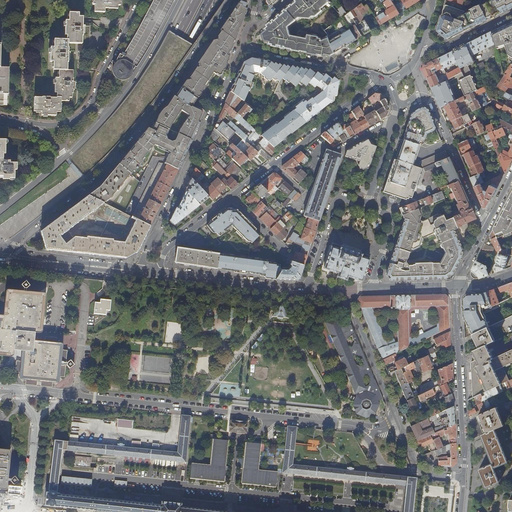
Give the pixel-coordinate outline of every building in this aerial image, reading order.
[(93,0),(94,5),(95,5),(95,12),(105,12),(105,8),(108,8),(108,9),(118,9),(118,5),(119,5),(119,0),(93,0)] [(116,61),(114,64),(113,66),(112,68),(112,69),(113,72),(114,75),(116,77),(118,79),(121,80),(122,80),(128,72),(133,65),(142,53),(150,42),(161,21),(169,5),(172,0),(153,0),(134,36),(124,53),(122,52),(121,54),(122,55),(121,57),(122,58),(121,59),(119,60),(116,61)] [(240,26),(249,0),(242,0),(241,0),(240,0),(239,3),(236,7),(233,13),(231,14),(226,21),(219,32),(217,35),(188,78),(182,86),(180,90),(178,93),(175,96),(173,97),(172,99),(170,101),(167,107),(165,108),(163,110),(161,112),(159,114),(158,117),(158,119),(156,123),(155,123),(152,130),(148,128),(142,135),(140,139),(133,147),(122,160),(119,164),(120,164),(122,166),(123,167),(131,174),(135,169),(137,169),(137,168),(145,159),(144,158),(153,146),(153,145),(164,150),(168,152),(167,154),(168,155),(167,159),(164,164),(167,164),(178,170),(180,166),(181,164),(182,162),(184,157),(188,147),(190,142),(191,139),(193,134),(196,128),(199,123),(202,115),(203,113),(203,112),(201,110),(198,108),(197,109),(191,107),(192,106),(191,105),(198,96),(198,97),(199,95),(200,94),(201,93),(200,92),(201,91),(202,91),(206,86),(215,74),(218,76),(221,75),(222,72),(223,69),(227,62),(227,61),(229,57),(230,53),(233,46),(234,43),(238,32),(240,26)] [(128,72),(122,80),(124,80),(125,79),(128,78),(130,77),(132,75),(133,72),(133,70),(135,66),(136,67),(151,43),(160,28),(173,0),(172,0),(169,5),(161,21),(150,42),(142,53),(133,65),(128,72)] [(331,55),(335,53),(329,38),(322,41),(321,37),(308,35),(307,39),(295,37),(292,36),(291,36),(290,35),(288,28),(299,18),(308,19),(310,19),(313,17),(316,17),(322,11),(321,9),(330,3),(327,0),(296,0),(266,26),(267,27),(262,32),(263,33),(265,35),(266,39),(265,41),(265,43),(288,47),(288,49),(318,55),(318,54),(322,55),(322,56),(325,56),(325,54),(331,55)] [(379,0),(384,7),(385,8),(388,6),(390,10),(391,9),(392,11),(389,14),(391,18),(400,13),(392,2),(391,0),(379,0)] [(401,0),(407,8),(420,0),(401,0)] [(511,0),(492,0),(481,6),(480,4),(470,10),(470,11),(465,13),(464,15),(463,14),(459,16),(448,12),(446,13),(443,12),(445,13),(445,16),(443,15),(441,19),(440,20),(437,28),(439,32),(444,37),(450,39),(465,31),(465,30),(474,25),(474,27),(483,22),(483,21),(486,20),(487,20),(491,19),(491,17),(491,16),(495,15),(497,15),(500,14),(500,12),(506,9),(506,7),(511,5),(511,0)] [(357,7),(365,20),(372,30),(375,29),(367,17),(370,15),(369,14),(373,12),(368,4),(365,6),(363,3),(357,7)] [(464,13),(465,11),(446,5),(444,6),(442,11),(443,12),(446,13),(448,12),(459,16),(463,14),(464,13)] [(342,18),(343,17),(348,14),(341,7),(336,10),(340,15),(342,18)] [(363,36),(355,25),(353,26),(350,21),(357,16),(361,22),(365,20),(357,7),(348,14),(343,17),(350,29),(357,39),(363,36)] [(379,15),(384,23),(391,18),(389,14),(387,11),(384,13),(379,15)] [(79,13),(69,12),(69,20),(65,20),(64,35),(67,35),(66,39),(54,39),(54,47),(50,47),(50,62),(53,62),(53,70),(54,70),(54,73),(56,73),(56,70),(59,70),(59,78),(55,78),(55,93),(57,93),(57,98),(50,98),(50,97),(42,97),(42,98),(34,97),(34,112),(42,112),(42,116),(56,116),(57,112),(61,112),(61,101),(65,101),(65,102),(69,102),(69,98),(72,98),(72,93),(73,93),(73,90),(72,90),(72,87),(73,87),(74,82),(74,79),(73,79),(73,71),(67,70),(67,63),(68,63),(68,54),(68,52),(69,52),(69,48),(68,48),(68,43),(76,44),(82,44),(82,36),(83,36),(83,27),(82,27),(82,22),(83,18),(83,17),(78,16),(79,13)] [(365,20),(361,22),(364,28),(363,28),(362,27),(361,28),(365,34),(372,30),(365,20)] [(511,22),(492,32),(495,44),(496,47),(497,49),(506,46),(511,64),(511,22)] [(348,45),(357,39),(350,29),(341,34),(348,45)] [(467,44),(472,56),(480,52),(481,53),(482,53),(482,51),(495,44),(492,32),(467,44)] [(0,105),(3,105),(3,94),(8,94),(8,89),(9,67),(0,67),(0,55),(0,49),(0,44),(0,43),(0,105)] [(462,72),(471,93),(477,91),(476,87),(477,85),(475,84),(473,80),(473,78),(471,77),(470,75),(471,72),(470,72),(467,66),(475,63),(474,61),(472,56),(467,44),(453,51),(458,62),(460,67),(462,72)] [(493,58),(498,55),(497,49),(496,47),(489,50),(490,53),(491,53),(493,58)] [(362,49),(348,56),(352,62),(366,55),(362,49)] [(458,62),(453,51),(439,58),(443,68),(444,69),(450,66),(450,67),(453,65),(455,64),(458,62)] [(423,69),(427,78),(440,72),(439,71),(437,72),(436,70),(435,71),(435,72),(433,72),(433,71),(432,71),(432,70),(436,68),(438,71),(442,69),(443,68),(439,58),(424,66),(423,69)] [(231,91),(230,92),(241,100),(243,102),(248,91),(250,91),(251,88),(252,85),(253,83),(251,82),(254,76),(253,75),(254,72),(261,74),(269,81),(271,81),(274,77),(279,82),(282,78),(290,68),(287,66),(285,67),(283,65),(282,66),(279,64),(278,65),(275,63),(274,64),(272,61),(266,60),(266,61),(263,61),(262,63),(260,63),(261,60),(254,59),(253,60),(250,59),(248,60),(247,62),(246,61),(243,62),(239,71),(240,72),(239,74),(238,75),(236,78),(231,91)] [(474,61),(475,63),(479,72),(486,69),(483,62),(478,64),(476,60),(474,61)] [(290,68),(282,78),(288,83),(290,82),(295,86),(298,83),(301,85),(302,84),(305,86),(308,83),(315,75),(309,70),(307,71),(304,69),(303,71),(300,68),(299,70),(296,67),(294,69),(291,67),(290,68)] [(449,80),(452,78),(462,72),(460,67),(458,69),(450,73),(448,71),(445,72),(449,80)] [(276,125),(273,126),(286,138),(306,122),(304,121),(306,119),(307,120),(308,119),(309,119),(316,114),(316,113),(318,111),(319,112),(332,101),(333,96),(336,96),(338,82),(336,81),(336,80),(333,78),(331,80),(325,74),(322,77),(317,72),(315,75),(308,83),(314,88),(316,85),(323,91),(312,99),(311,98),(306,102),(305,101),(302,103),(302,102),(295,107),(296,109),(291,112),(284,118),(284,119),(276,125)] [(427,78),(431,88),(441,84),(437,76),(442,74),(441,72),(440,72),(427,78)] [(457,78),(465,96),(471,93),(462,72),(452,78),(452,80),(457,78)] [(504,76),(497,87),(505,92),(511,78),(510,77),(505,75),(504,76)] [(431,88),(440,108),(444,106),(455,101),(446,81),(441,84),(431,88)] [(474,111),(492,103),(490,98),(490,97),(485,87),(483,88),(477,91),(471,93),(465,96),(455,101),(444,106),(452,122),(463,116),(459,108),(463,106),(463,105),(464,104),(465,106),(469,104),(473,112),(474,111)] [(230,92),(225,103),(232,110),(241,100),(230,92)] [(375,93),(367,99),(371,104),(377,101),(378,102),(379,102),(383,99),(381,94),(375,93)] [(373,108),(374,111),(380,120),(386,116),(389,108),(383,99),(379,102),(380,104),(382,107),(377,110),(376,110),(376,109),(375,107),(373,108)] [(225,104),(219,118),(235,133),(239,137),(242,140),(245,137),(246,136),(230,121),(233,118),(234,118),(249,132),(251,130),(253,128),(246,122),(242,118),(237,114),(232,110),(225,103),(225,104)] [(240,110),(237,114),(242,118),(247,112),(249,113),(252,110),(245,105),(242,108),(240,110)] [(511,114),(511,108),(507,106),(505,105),(502,110),(511,114)] [(358,106),(351,111),(352,113),(354,116),(356,120),(357,120),(358,120),(358,119),(357,118),(362,116),(363,118),(364,119),(358,122),(362,130),(369,126),(363,115),(358,106)] [(421,107),(411,113),(408,124),(409,125),(404,140),(418,145),(419,140),(422,140),(423,142),(424,143),(425,144),(426,144),(427,145),(428,145),(429,145),(430,145),(432,145),(441,141),(427,109),(421,107)] [(363,115),(369,126),(380,120),(374,111),(364,117),(363,115)] [(475,115),(474,111),(473,112),(463,116),(452,122),(456,129),(465,125),(464,122),(465,121),(464,120),(471,116),(472,116),(475,115)] [(235,133),(219,118),(214,128),(228,141),(235,133)] [(511,125),(499,119),(502,125),(502,127),(510,131),(511,131),(511,129),(511,128),(511,125)] [(348,125),(354,135),(362,130),(358,122),(356,120),(348,125)] [(481,134),(487,131),(485,127),(482,120),(475,123),(471,126),(469,126),(467,128),(468,131),(475,128),(478,135),(481,134)] [(337,123),(320,136),(333,147),(335,146),(331,142),(333,140),(341,134),(343,133),(339,126),(337,123)] [(343,124),(339,126),(343,133),(344,135),(347,139),(354,135),(348,125),(348,124),(344,126),(343,124)] [(501,164),(505,173),(511,163),(511,160),(511,158),(509,158),(510,156),(508,155),(509,153),(504,151),(502,155),(502,154),(500,157),(499,153),(500,151),(498,148),(500,148),(495,138),(505,133),(502,127),(502,125),(494,129),(492,124),(485,127),(487,131),(492,143),(496,151),(497,155),(501,164)] [(273,126),(261,136),(263,138),(274,147),(286,138),(273,126)] [(245,137),(242,140),(246,143),(251,146),(257,152),(261,148),(258,145),(256,147),(253,144),(259,137),(260,135),(253,128),(251,130),(252,132),(246,139),(245,137)] [(481,134),(486,145),(492,143),(487,131),(481,134)] [(274,147),(263,138),(262,139),(259,143),(272,154),(276,149),(274,147)] [(368,140),(364,142),(371,155),(371,154),(374,153),(376,146),(370,145),(368,140)] [(402,140),(396,160),(408,165),(413,166),(420,146),(418,145),(404,140),(402,140)] [(468,140),(459,144),(463,152),(471,148),(468,140)] [(363,141),(346,151),(344,156),(359,161),(358,165),(360,168),(363,170),(366,168),(367,165),(369,165),(372,158),(370,157),(371,155),(364,142),(363,141)] [(243,154),(243,155),(249,160),(250,161),(257,152),(251,146),(246,143),(245,144),(249,148),(243,154)] [(213,144),(206,152),(213,159),(220,153),(224,156),(226,154),(219,147),(217,148),(213,144)] [(229,150),(226,154),(232,159),(234,161),(239,166),(240,166),(244,162),(246,163),(249,160),(243,155),(243,154),(235,147),(231,144),(229,147),(234,151),(232,153),(229,150)] [(259,154),(268,161),(272,158),(263,150),(259,154)] [(304,216),(306,217),(318,221),(321,213),(323,206),(326,200),(328,194),(332,180),(339,160),(341,155),(326,150),(322,160),(321,160),(321,161),(322,161),(322,163),(320,162),(320,164),(321,165),(311,195),(308,202),(304,216)] [(464,155),(470,167),(481,162),(478,154),(476,154),(474,150),(464,155)] [(298,164),(302,167),(304,165),(301,161),(305,156),(300,151),(292,158),(298,164)] [(434,163),(448,157),(445,151),(420,162),(423,168),(434,163)] [(301,161),(304,165),(309,159),(305,156),(301,161)] [(436,167),(436,168),(441,165),(450,184),(458,181),(448,158),(448,157),(434,163),(436,167)] [(3,160),(3,158),(0,158),(0,175),(2,176),(2,179),(9,179),(9,178),(14,178),(14,170),(17,170),(17,163),(10,163),(8,163),(8,160),(3,160)] [(219,158),(215,162),(223,169),(227,165),(219,158)] [(299,170),(300,169),(302,167),(298,164),(292,158),(282,166),(282,169),(292,179),(293,177),(297,172),(293,168),(295,166),(299,170)] [(396,160),(394,159),(383,192),(392,195),(392,197),(390,196),(389,199),(396,201),(396,198),(394,198),(395,196),(406,200),(406,199),(408,199),(408,198),(411,198),(421,169),(413,166),(408,165),(396,160)] [(227,176),(228,175),(223,169),(215,162),(213,164),(214,165),(213,167),(223,177),(226,175),(227,176)] [(474,176),(480,174),(485,171),(481,162),(470,167),(474,176)] [(148,186),(133,217),(150,226),(178,170),(167,164),(164,164),(160,163),(148,186)] [(434,163),(423,168),(425,172),(436,167),(434,163)] [(119,164),(104,183),(107,186),(95,198),(125,213),(140,183),(140,182),(135,179),(136,178),(131,174),(123,167),(122,166),(120,164),(119,164)] [(226,170),(225,171),(231,176),(230,177),(233,179),(238,174),(238,175),(241,172),(240,171),(241,170),(234,164),(227,170),(226,170)] [(195,168),(191,177),(197,184),(199,182),(197,179),(202,174),(198,170),(196,168),(195,168)] [(306,176),(307,175),(300,169),(299,170),(297,172),(293,177),(297,180),(300,182),(306,176)] [(273,173),(266,178),(274,185),(281,178),(276,173),(273,173)] [(481,185),(484,183),(480,174),(474,176),(471,178),(475,187),(481,185)] [(505,174),(488,181),(492,184),(491,185),(491,186),(488,192),(485,191),(484,191),(481,185),(475,187),(484,208),(487,208),(494,194),(505,174)] [(309,178),(306,176),(300,182),(298,184),(305,190),(310,184),(307,181),(309,178)] [(187,185),(185,190),(186,191),(198,204),(209,196),(204,191),(200,187),(197,184),(191,177),(187,185)] [(231,190),(238,185),(233,179),(230,177),(226,181),(223,178),(223,179),(222,178),(220,179),(226,185),(230,189),(231,190)] [(217,178),(211,184),(212,185),(219,193),(220,193),(226,187),(225,185),(217,178)] [(267,192),(269,194),(273,189),(272,188),(274,186),(274,185),(266,178),(259,184),(267,192)] [(274,185),(274,186),(277,188),(283,182),(282,181),(283,181),(284,180),(281,178),(274,185)] [(283,182),(277,188),(278,189),(281,192),(282,192),(283,191),(288,195),(287,195),(288,196),(289,195),(288,194),(290,192),(293,188),(284,180),(283,181),(282,181),(283,182)] [(452,218),(456,228),(460,226),(475,219),(458,181),(450,184),(447,186),(448,189),(450,188),(457,205),(456,205),(460,214),(452,218)] [(104,183),(100,187),(99,188),(87,197),(41,232),(43,239),(45,245),(46,249),(126,258),(130,256),(137,252),(150,226),(133,217),(125,213),(95,198),(107,186),(104,183)] [(250,191),(258,199),(260,197),(262,199),(265,196),(264,195),(267,192),(259,184),(250,191)] [(209,196),(210,197),(212,200),(219,193),(212,185),(209,188),(208,187),(206,189),(206,190),(205,191),(205,190),(204,191),(209,196)] [(288,198),(290,200),(292,198),(297,192),(295,190),(288,198)] [(177,209),(176,208),(170,221),(174,225),(199,205),(198,204),(186,191),(177,209)] [(252,211),(258,217),(267,207),(258,199),(250,191),(245,195),(248,198),(245,200),(252,207),(255,204),(256,205),(257,204),(256,203),(257,202),(259,204),(252,211)] [(423,198),(425,205),(445,198),(442,191),(423,198)] [(297,192),(292,198),(295,201),(301,195),(297,192)] [(511,192),(493,229),(496,235),(496,237),(497,239),(502,236),(505,235),(506,237),(510,235),(509,233),(511,232),(511,217),(511,214),(511,213),(511,212),(511,192)] [(209,196),(198,204),(199,205),(210,197),(209,196)] [(386,274),(390,280),(397,280),(398,281),(438,280),(445,279),(453,274),(455,270),(457,267),(461,258),(460,258),(461,250),(460,246),(457,246),(457,238),(453,231),(449,234),(439,208),(438,205),(446,202),(444,198),(402,215),(403,218),(405,218),(404,220),(403,223),(398,237),(399,238),(396,244),(390,260),(388,268),(386,274)] [(255,230),(256,229),(242,215),(241,216),(237,212),(230,211),(228,211),(226,213),(225,211),(206,225),(207,226),(206,227),(211,233),(212,232),(213,233),(220,234),(231,226),(245,240),(247,238),(248,240),(250,240),(252,242),(259,235),(255,230)] [(260,219),(263,222),(272,213),(270,211),(268,214),(266,212),(260,219)] [(263,222),(267,226),(273,219),(272,218),(274,215),(272,213),(263,222)] [(294,225),(298,221),(293,216),(290,219),(289,221),(290,221),(294,225)] [(306,228),(315,231),(318,221),(306,217),(305,218),(308,219),(306,228)] [(270,229),(280,220),(278,218),(275,221),(273,219),(267,226),(270,229)] [(282,222),(280,220),(270,229),(276,235),(283,228),(279,225),(282,222)] [(292,251),(287,260),(290,262),(303,266),(315,231),(306,228),(299,221),(286,242),(302,248),(300,252),(298,251),(297,253),(293,251),(292,251)] [(276,235),(282,241),(286,237),(286,236),(288,234),(284,230),(287,228),(285,226),(283,228),(276,235)] [(493,229),(489,238),(490,239),(491,239),(497,251),(502,249),(497,239),(496,237),(496,235),(493,229)] [(339,249),(331,247),(330,249),(324,269),(338,274),(336,277),(347,281),(348,277),(362,282),(369,259),(361,257),(362,255),(359,254),(343,249),(343,248),(340,248),(339,249)] [(217,269),(217,267),(219,256),(219,255),(219,254),(211,253),(209,253),(208,253),(207,253),(177,248),(175,263),(217,269)] [(495,270),(496,273),(505,270),(508,256),(506,256),(507,249),(503,250),(502,249),(497,251),(499,254),(495,270)] [(275,280),(281,270),(279,267),(275,266),(276,263),(267,262),(267,261),(255,259),(254,261),(248,260),(248,258),(223,255),(223,257),(219,256),(217,267),(225,268),(225,270),(232,271),(247,273),(247,271),(253,272),(253,274),(265,276),(266,277),(271,278),(271,279),(275,280)] [(289,262),(287,260),(281,270),(275,280),(296,281),(299,278),(303,266),(290,262),(289,265),(290,267),(290,269),(289,269),(289,270),(288,270),(287,270),(287,267),(284,267),(286,266),(287,266),(289,262)] [(486,266),(477,261),(472,270),(473,270),(472,272),(472,275),(474,277),(477,278),(480,277),(480,278),(489,275),(487,269),(488,268),(487,265),(486,266)] [(26,281),(22,285),(21,285),(24,288),(24,291),(26,291),(26,288),(30,286),(30,285),(26,281)] [(511,282),(499,288),(500,292),(510,289),(511,295),(511,282)] [(493,307),(500,303),(495,289),(488,292),(487,292),(489,296),(493,307)] [(0,355),(11,357),(12,357),(12,356),(13,356),(13,355),(14,354),(14,350),(18,350),(22,351),(21,361),(16,361),(15,372),(20,373),(19,377),(19,378),(20,379),(21,380),(26,380),(25,385),(37,386),(37,381),(41,382),(40,386),(52,387),(52,383),(56,383),(57,383),(58,383),(58,382),(59,382),(59,381),(60,377),(64,377),(65,366),(61,366),(61,365),(61,362),(66,362),(67,351),(62,350),(63,346),(63,345),(62,344),(62,343),(61,343),(56,343),(57,338),(45,337),(45,342),(34,340),(35,333),(40,333),(41,333),(42,332),(42,331),(46,297),(46,296),(45,295),(45,294),(44,294),(44,293),(43,293),(42,293),(26,291),(24,291),(9,290),(8,290),(7,291),(6,292),(6,293),(3,315),(0,315),(0,355)] [(464,316),(472,335),(488,327),(489,327),(483,313),(493,307),(489,296),(485,297),(483,293),(468,294),(467,296),(466,298),(464,298),(463,298),(463,302),(465,304),(465,305),(466,305),(466,307),(465,307),(464,316)] [(448,297),(445,295),(359,297),(357,300),(380,353),(383,360),(388,357),(394,354),(398,352),(401,351),(407,348),(409,347),(408,309),(410,309),(410,308),(410,307),(439,306),(440,330),(437,330),(437,333),(440,332),(449,327),(448,297)] [(100,303),(95,302),(93,314),(106,315),(106,311),(110,311),(111,300),(100,299),(100,303)] [(276,312),(272,316),(278,317),(278,318),(279,317),(281,318),(282,318),(283,318),(283,317),(288,318),(281,305),(276,312)] [(410,307),(410,308),(410,309),(408,309),(409,347),(428,337),(431,336),(433,335),(437,333),(437,330),(440,330),(439,306),(410,307)] [(357,410),(356,412),(357,414),(367,418),(376,414),(380,404),(378,401),(382,399),(350,325),(344,328),(339,326),(336,317),(325,322),(355,394),(356,394),(357,395),(353,404),(354,406),(356,407),(356,408),(357,410)] [(409,352),(413,362),(419,359),(424,357),(422,353),(433,348),(434,349),(442,345),(441,344),(437,346),(436,345),(435,341),(440,336),(450,332),(449,327),(440,332),(437,333),(433,335),(434,337),(432,338),(431,336),(428,337),(409,347),(407,348),(401,351),(403,355),(409,352)] [(472,335),(479,348),(484,346),(494,341),(488,327),(472,335)] [(471,363),(473,398),(475,397),(483,393),(484,393),(496,387),(496,386),(503,383),(504,383),(505,382),(510,380),(503,367),(511,363),(511,350),(509,352),(508,350),(505,352),(505,353),(493,359),(487,346),(495,342),(494,341),(484,346),(479,348),(479,349),(474,352),(477,360),(471,363)] [(438,370),(451,364),(450,345),(443,348),(435,352),(434,352),(434,354),(432,355),(432,356),(431,357),(429,357),(428,357),(432,366),(433,365),(434,364),(437,362),(438,365),(423,372),(422,370),(417,373),(415,368),(410,370),(414,380),(415,380),(418,387),(436,378),(437,381),(441,380),(438,370)] [(403,356),(403,355),(401,351),(398,352),(394,354),(388,357),(383,360),(385,365),(403,356)] [(404,357),(407,365),(413,362),(409,352),(403,355),(403,356),(404,357)] [(400,368),(403,366),(407,365),(404,357),(403,358),(403,359),(395,363),(396,366),(398,369),(400,368)] [(67,363),(61,362),(61,365),(67,365),(69,368),(70,368),(74,365),(74,364),(71,360),(70,360),(67,363)] [(394,371),(400,386),(407,383),(403,373),(400,368),(398,369),(395,371),(394,371)] [(446,383),(448,386),(452,385),(452,379),(438,386),(440,391),(435,394),(420,401),(423,408),(422,409),(424,414),(438,408),(439,410),(446,406),(444,398),(434,403),(433,402),(431,403),(431,404),(430,405),(427,400),(429,399),(431,400),(432,399),(432,398),(443,392),(440,386),(446,383)] [(407,401),(414,397),(417,396),(419,395),(416,390),(412,392),(408,383),(407,383),(400,386),(407,401)] [(475,399),(481,410),(491,406),(488,399),(503,391),(504,392),(507,390),(503,383),(496,386),(496,387),(484,393),(485,395),(482,396),(482,395),(483,395),(483,393),(475,397),(476,399),(475,399)] [(452,401),(454,401),(452,394),(445,397),(448,404),(450,403),(451,406),(454,405),(452,401)] [(411,413),(423,408),(420,401),(419,399),(415,401),(414,397),(407,401),(406,401),(411,413)] [(511,412),(511,400),(503,404),(505,409),(510,411),(511,412)] [(485,434),(495,429),(504,426),(500,416),(497,407),(481,414),(480,415),(478,416),(480,422),(485,434)] [(446,424),(447,427),(449,426),(448,423),(442,424),(441,418),(438,413),(434,415),(435,417),(432,419),(431,416),(428,418),(430,422),(431,422),(432,423),(430,424),(432,427),(432,429),(446,424)] [(406,477),(406,485),(402,511),(235,511),(229,511),(184,506),(180,506),(181,503),(160,501),(159,504),(108,498),(93,497),(57,493),(59,470),(61,450),(72,451),(119,456),(185,463),(190,415),(180,414),(176,452),(52,439),(49,467),(46,492),(43,492),(42,499),(42,507),(55,508),(55,507),(70,509),(92,511),(99,511),(412,511),(417,478),(406,477)] [(426,419),(418,422),(422,431),(432,427),(430,424),(430,422),(428,418),(426,419)] [(132,421),(118,419),(117,426),(132,428),(132,421)] [(235,421),(231,421),(229,432),(246,433),(247,423),(242,422),(235,421)] [(28,423),(16,422),(15,440),(27,441),(28,423)] [(448,434),(449,444),(455,443),(455,439),(456,439),(455,424),(454,424),(449,426),(447,427),(434,433),(431,434),(436,449),(442,446),(439,437),(445,434),(448,434)] [(406,485),(406,477),(376,474),(353,471),(353,468),(347,468),(347,471),(292,465),(296,427),(287,427),(287,428),(285,427),(284,432),(287,432),(283,464),(282,473),(291,474),(349,480),(406,485)] [(485,434),(481,435),(494,465),(492,466),(492,464),(479,470),(486,488),(497,483),(497,482),(499,481),(493,467),(494,467),(495,468),(508,462),(495,429),(485,434)] [(427,444),(430,452),(436,449),(431,434),(417,440),(420,448),(427,444)] [(228,441),(212,439),(210,465),(191,463),(189,478),(196,479),(223,482),(224,477),(228,441)] [(261,445),(245,443),(243,466),(241,484),(275,488),(277,473),(258,471),(261,445)] [(455,443),(449,444),(448,444),(442,446),(436,449),(430,452),(423,455),(425,460),(441,454),(446,453),(446,450),(449,449),(450,457),(447,457),(447,455),(447,456),(444,456),(443,455),(442,455),(442,457),(438,457),(438,465),(452,467),(456,462),(455,443)] [(11,449),(0,448),(0,488),(7,489),(8,481),(8,479),(11,449)] [(75,455),(73,463),(91,466),(92,457),(75,455)] [(11,479),(8,479),(8,481),(11,481),(13,485),(14,485),(18,481),(15,476),(14,476),(11,479)]
